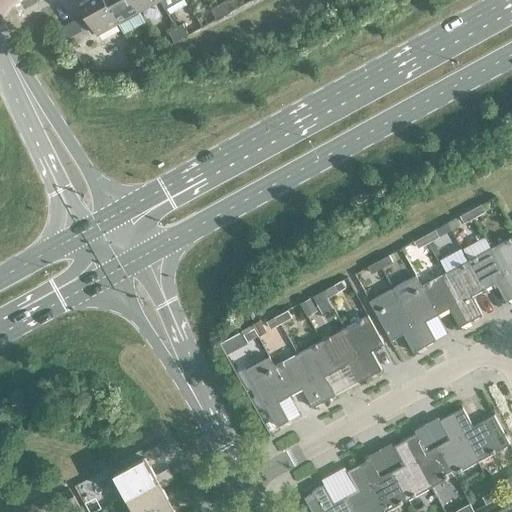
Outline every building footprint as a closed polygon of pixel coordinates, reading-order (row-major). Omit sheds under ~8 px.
[(118,23),(105,0),(84,0),(79,3),(97,34),(118,23)] [(145,22),(139,11),(133,0),(105,0),(118,23),(124,33),(145,22)] [(159,0),(133,0),(139,11),(159,0)] [(180,0),(160,0),(165,8),(180,0)] [(225,1),(218,4),(224,15),(231,11),(225,1)] [(224,15),(218,4),(211,8),(217,19),(224,15)] [(183,24),(176,27),(182,38),(189,34),(183,24)] [(182,38),(176,27),(169,31),(174,42),(182,38)] [(142,50),(134,51),(135,63),(143,62),(142,50)] [(135,63),(134,51),(125,52),(127,64),(135,63)] [(485,211),(481,203),(471,209),(475,216),(485,211)] [(475,216),(471,209),(460,215),(464,222),(475,216)] [(454,218),(447,222),(451,230),(458,226),(454,218)] [(447,222),(440,226),(444,234),(451,230),(447,222)] [(439,236),(435,229),(425,235),(429,242),(439,236)] [(429,242),(425,235),(414,240),(418,248),(429,242)] [(511,235),(491,247),(511,284),(511,235)] [(511,297),(511,284),(491,247),(468,260),(484,288),(496,282),(506,301),(511,297)] [(393,261),(389,254),(378,260),(382,267),(393,261)] [(382,267),(378,260),(367,266),(371,273),(382,267)] [(484,288),(468,260),(445,272),(471,320),(482,314),(472,295),(484,288)] [(471,320),(445,272),(422,285),(438,314),(449,307),(460,326),(471,320)] [(338,291),(334,284),(324,290),(327,297),(338,291)] [(438,314),(422,285),(399,298),(425,345),(436,339),(426,320),(438,314)] [(369,300),(375,311),(391,339),(403,333),(413,351),(425,345),(399,298),(393,287),(369,300)] [(327,297),(324,290),(313,296),(317,303),(327,297)] [(310,296),(301,301),(307,312),(316,307),(310,296)] [(292,316),(288,309),(277,315),(281,322),(292,316)] [(368,314),(344,327),(370,375),(382,369),(371,350),(384,343),(368,314)] [(281,322),(277,315),(267,321),(271,328),(281,322)] [(370,375),(344,327),(321,340),(337,369),(349,362),(359,381),(370,375)] [(258,335),(254,328),(244,333),(248,341),(258,335)] [(241,331),(220,343),(226,354),(247,342),(241,331)] [(337,369),(321,340),(298,353),(324,400),(335,394),(325,375),(337,369)] [(324,400),(298,353),(275,365),(291,394),(302,388),(313,407),(324,400)] [(245,368),(251,378),(277,426),(289,419),(279,401),(291,394),(275,365),(269,355),(245,368)] [(463,407),(451,413),(477,461),(510,443),(494,414),(473,426),(463,407)] [(477,461),(451,413),(440,420),(450,438),(438,445),(454,474),(477,461)] [(416,432),(405,439),(431,486),(454,474),(438,445),(427,451),(416,432)] [(431,486),(405,439),(394,445),(404,464),(392,470),(408,499),(431,486)] [(114,472),(126,495),(157,477),(156,475),(148,461),(162,454),(157,445),(144,452),(145,455),(114,472)] [(370,458),(359,464),(385,511),(408,499),(392,470),(380,476),(370,458)] [(383,511),(385,511),(359,464),(347,470),(358,489),(346,495),(354,511),(383,511)] [(169,467),(156,475),(157,477),(126,495),(135,511),(146,511),(169,500),(168,496),(161,483),(174,476),(169,467)] [(511,489),(511,474),(502,481),(508,492),(511,489)] [(507,492),(502,481),(492,486),(498,496),(507,492)] [(313,492),(304,496),(312,511),(354,511),(346,495),(334,502),(324,483),(312,490),(313,492)] [(181,489),(168,496),(169,500),(146,511),(176,511),(173,505),(186,498),(181,489)] [(483,496),(487,503),(497,498),(493,490),(483,496)] [(72,511),(81,508),(74,495),(65,500),(71,511),(72,511)] [(511,511),(511,503),(495,511),(511,511)]
